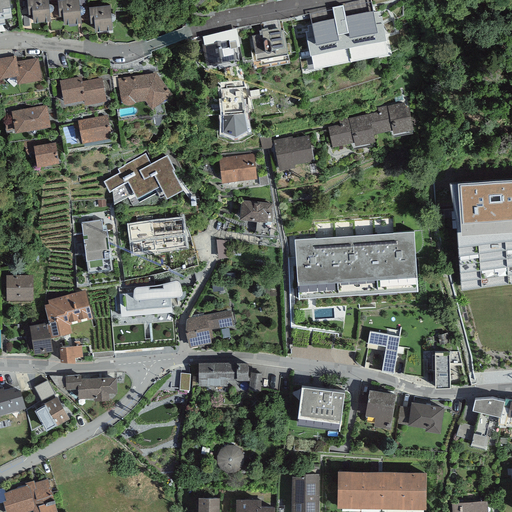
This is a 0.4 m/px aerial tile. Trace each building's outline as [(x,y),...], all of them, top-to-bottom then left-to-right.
[(9,0),(0,0),(0,20),(5,19),(5,17),(12,16),(9,0)] [(48,0),(26,0),(28,13),(32,12),(33,20),(50,18),(48,0)] [(78,0),(57,0),(59,14),(63,14),(64,22),(81,20),(78,0)] [(110,3),(89,5),(90,20),(94,20),(95,29),(112,27),(110,3)] [(312,69),(391,51),(388,32),(389,32),(385,10),(381,11),(380,5),(369,8),(370,10),(368,11),(367,12),(365,12),(346,16),(345,12),(333,15),(334,18),(321,21),(315,21),(315,18),(307,20),(305,21),(304,22),(305,27),(302,27),(306,49),(308,48),(312,69)] [(289,58),(284,28),(281,28),(281,26),(268,28),(268,26),(261,27),(261,28),(259,28),(260,33),(252,34),(256,58),(260,58),(261,63),(289,58)] [(232,34),(201,41),(206,62),(237,55),(232,34)] [(16,55),(0,57),(0,76),(16,73),(17,82),(42,78),(38,57),(17,61),(16,55)] [(156,72),(118,78),(120,98),(121,99),(122,102),(124,103),(126,104),(129,105),(131,104),(133,104),(135,102),(136,101),(145,99),(151,108),(172,90),(156,72)] [(79,76),(59,80),(64,103),(84,99),(86,98),(82,80),(82,79),(80,79),(79,76)] [(102,76),(82,80),(86,98),(84,99),(85,103),(106,99),(102,76)] [(405,101),(377,107),(378,111),(370,113),(374,132),(393,128),(393,132),(414,127),(409,105),(406,106),(405,101)] [(14,129),(15,131),(51,125),(47,104),(11,111),(12,115),(3,117),(6,131),(14,129)] [(370,113),(339,120),(340,123),(327,126),(332,146),(354,141),(355,145),(376,140),(374,132),(370,113)] [(77,120),(82,142),(112,136),(107,114),(77,120)] [(311,133),(275,142),(281,168),(317,159),(311,133)] [(34,150),(37,164),(59,160),(55,140),(33,145),(34,150)] [(33,141),(20,141),(28,153),(34,150),(33,145),(33,141)] [(146,153),(118,168),(119,171),(103,180),(109,190),(112,188),(114,202),(127,196),(133,206),(158,194),(160,197),(166,194),(166,196),(183,186),(173,168),(175,167),(167,153),(150,161),(146,153)] [(256,154),(220,160),(224,181),(259,175),(256,154)] [(511,294),(511,180),(456,184),(464,298),(511,294)] [(272,203),(242,199),(240,216),(257,219),(256,231),(268,233),(272,203)] [(161,213),(135,216),(136,222),(128,223),(131,243),(139,242),(140,251),(185,245),(182,222),(180,222),(179,217),(162,219),(161,213)] [(101,218),(81,221),(88,271),(113,268),(107,228),(103,229),(101,218)] [(419,287),(414,229),(294,238),(299,296),(419,287)] [(220,256),(227,256),(228,239),(220,239),(220,256)] [(6,274),(6,299),(33,298),(33,274),(6,274)] [(172,311),(170,294),(177,293),(180,293),(181,292),(182,291),(182,289),(179,280),(179,278),(177,277),(175,277),(152,284),(138,285),(136,285),(135,286),(134,288),(133,292),(119,293),(121,315),(172,311)] [(85,289),(47,298),(49,302),(44,303),(49,321),(46,322),(48,330),(50,330),(51,335),(72,329),(70,322),(92,315),(85,289)] [(230,310),(188,318),(192,343),(211,340),(209,328),(232,324),(230,310)] [(46,322),(46,321),(29,324),(30,325),(24,326),(28,348),(33,347),(34,352),(53,349),(51,335),(50,330),(48,330),(46,322)] [(402,332),(367,326),(365,341),(383,344),(378,371),(394,374),(402,332)] [(82,344),(59,345),(60,360),(75,361),(75,355),(82,355),(82,344)] [(423,353),(424,385),(453,384),(453,352),(423,353)] [(248,360),(198,361),(198,384),(227,383),(227,377),(248,377),(248,360)] [(262,372),(251,370),(249,387),(260,388),(262,372)] [(190,372),(180,372),(179,388),(189,388),(190,372)] [(81,373),(65,374),(66,388),(78,387),(78,397),(94,396),(94,399),(109,398),(109,391),(117,391),(116,375),(81,377),(81,373)] [(48,380),(34,387),(41,401),(55,394),(48,380)] [(20,382),(0,387),(0,412),(26,406),(20,382)] [(345,388),(301,382),(296,423),(339,429),(345,388)] [(396,392),(369,387),(368,395),(365,412),(365,413),(366,413),(365,421),(374,422),(373,423),(390,426),(396,392)] [(365,412),(368,395),(359,394),(356,410),(365,412)] [(504,398),(491,395),(476,396),(472,408),(500,414),(501,414),(504,398)] [(70,420),(57,397),(44,404),(45,405),(34,411),(46,432),(56,426),(56,427),(70,420)] [(500,414),(500,423),(511,424),(511,422),(511,414),(507,414),(511,398),(505,397),(504,398),(501,414),(500,414)] [(444,404),(411,400),(410,406),(408,423),(426,425),(425,428),(440,430),(444,404)] [(408,423),(410,406),(400,405),(398,422),(408,423)] [(462,420),(458,434),(473,438),(477,425),(462,420)] [(229,444),(228,444),(226,445),(224,446),(222,447),(221,448),(219,449),(218,451),(217,452),(217,454),(217,456),(216,458),(217,460),(217,462),(218,464),(219,465),(220,467),(222,468),(223,469),(225,470),(227,471),(229,471),(230,471),(232,471),(234,470),(236,470),(238,469),(239,467),(240,466),(242,464),(242,463),(243,461),(243,459),(243,457),(243,455),(243,453),(242,452),(241,450),(240,448),(238,447),(237,446),(235,445),(233,445),(231,444),(229,444)] [(426,469),(337,469),(337,505),(426,506),(426,469)] [(304,474),(292,474),(291,511),(318,511),(318,472),(304,472),(304,474)] [(25,485),(4,491),(6,499),(3,500),(6,511),(21,511),(33,508),(34,511),(40,509),(40,511),(58,511),(48,477),(35,482),(34,479),(25,482),(25,485)] [(219,511),(220,495),(198,495),(198,511),(219,511)] [(261,497),(236,497),(235,511),(274,511),(274,504),(261,504),(261,497)] [(487,511),(487,499),(451,501),(452,511),(487,511)]
